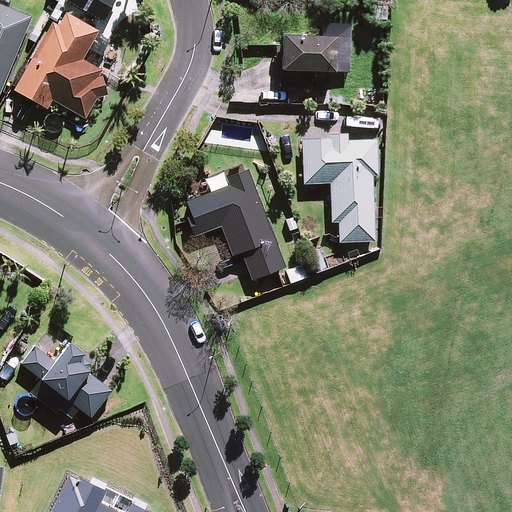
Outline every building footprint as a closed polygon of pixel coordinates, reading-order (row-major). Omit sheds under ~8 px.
[(0,102),(34,20),(0,5),(0,102)] [(57,25),(17,93),(51,112),(56,104),(88,122),(101,100),(110,98),(106,80),(102,81),(106,74),(86,63),(103,34),(70,16),(62,28),(57,25)] [(286,39),(284,90),(314,91),(315,75),(353,76),(354,27),(327,26),(326,40),(286,39)] [(333,141),(305,142),(307,187),(333,186),(335,225),(341,225),(342,245),(379,244),(376,179),(381,178),(379,142),(351,143),(351,136),(333,137),(333,141)] [(233,188),(190,204),(196,219),(190,221),(197,239),(224,229),(235,259),(245,255),(255,282),(287,270),(251,172),(230,180),(233,188)] [(326,270),(321,246),(308,249),(314,273),(326,270)] [(308,278),(302,265),(284,273),(290,286),(308,278)] [(38,349),(24,366),(95,420),(116,393),(90,373),(96,366),(85,358),(86,356),(72,346),(58,364),(38,349)]
